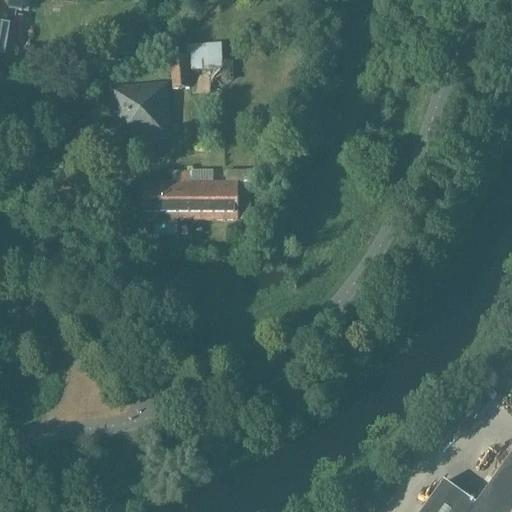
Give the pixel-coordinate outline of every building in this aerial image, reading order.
[(0,0),(0,58),(7,60),(15,13),(22,14),(23,0),(0,0)] [(188,90),(186,71),(190,71),(191,90),(222,88),(221,71),(220,47),(185,49),(186,59),(169,60),(172,91),(188,90)] [(164,126),(168,125),(165,87),(110,91),(115,147),(166,143),(164,126)] [(188,185),(189,174),(177,174),(177,185),(142,185),(142,222),(238,223),(238,185),(188,185)] [(511,511),(511,454),(475,506),(443,483),(422,511),(511,511)]
